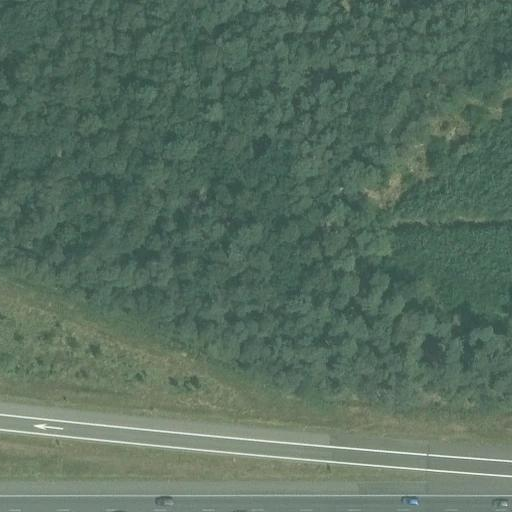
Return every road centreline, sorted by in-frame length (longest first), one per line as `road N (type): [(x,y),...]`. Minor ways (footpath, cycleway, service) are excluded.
road 1 (motorway): [(511,470),(0,422)]
road 2 (motorway): [(511,509),(79,511)]
